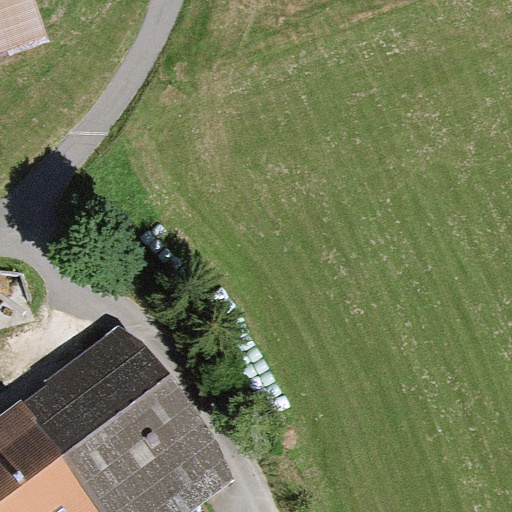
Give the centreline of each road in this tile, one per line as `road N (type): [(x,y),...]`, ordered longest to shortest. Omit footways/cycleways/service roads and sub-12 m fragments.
road 1 (track): [(19,214),(56,262),(174,354),(262,511)]
road 2 (residential): [(0,228),(121,91),(168,0)]
